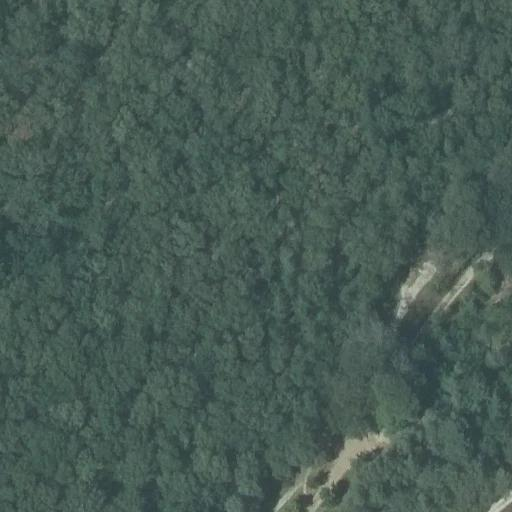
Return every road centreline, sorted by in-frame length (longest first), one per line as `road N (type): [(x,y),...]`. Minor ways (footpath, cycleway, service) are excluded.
road 1 (track): [(309,511),(433,316),(511,232)]
road 2 (track): [(300,477),(410,289)]
road 3 (track): [(410,289),(511,187)]
